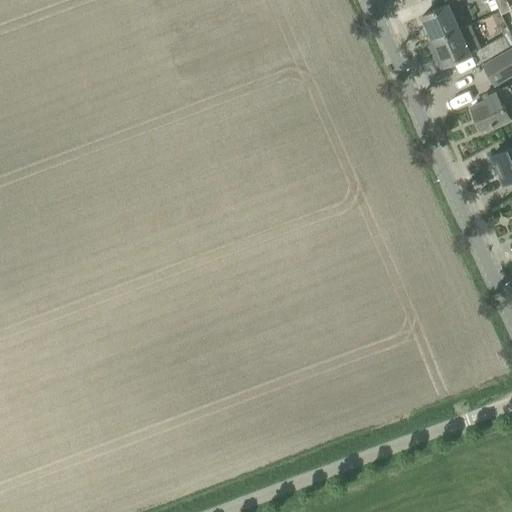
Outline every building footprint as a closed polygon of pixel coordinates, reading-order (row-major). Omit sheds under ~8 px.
[(448,5),(422,16),(433,41),(459,29),(448,5)] [(471,24),(459,29),(433,41),(444,65),(476,51),(482,62),(511,44),(511,38),(509,32),(481,47),(471,24)] [(511,50),(484,65),(495,85),(511,75),(511,50)] [(482,131),(511,118),(511,84),(497,90),(496,90),(483,95),(485,100),(471,107),(482,131)] [(511,146),(491,156),(504,183),(511,179),(511,146)]
